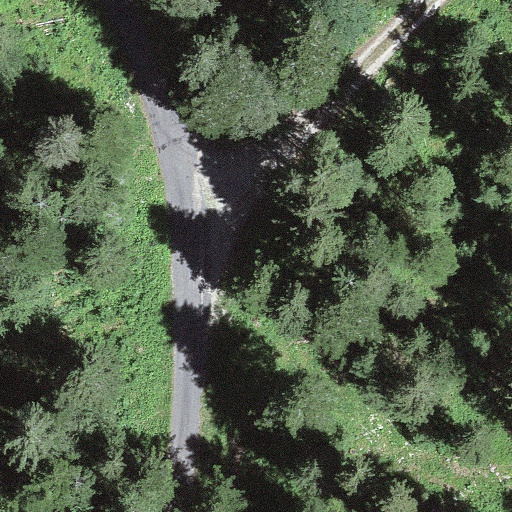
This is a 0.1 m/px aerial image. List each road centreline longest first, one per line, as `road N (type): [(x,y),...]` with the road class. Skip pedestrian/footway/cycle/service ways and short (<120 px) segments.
road 1 (track): [(430,0),(187,238)]
road 2 (track): [(187,238),(191,380),(180,511)]
road 3 (track): [(187,238),(162,108),(115,0)]
